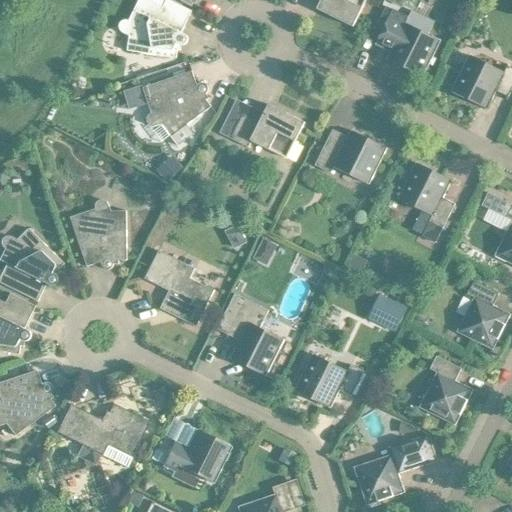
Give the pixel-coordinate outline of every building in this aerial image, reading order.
[(181,45),(182,45),(184,45),(184,44),(185,44),(186,43),(187,42),(187,41),(187,40),(187,39),(187,38),(187,37),(186,36),(186,35),(184,34),(181,32),(187,19),(147,0),(138,0),(128,21),(125,20),(122,21),(119,24),(119,27),(120,30),(122,33),(129,35),(126,51),(176,58),(177,50),(180,50),(181,45)] [(320,0),(316,9),(353,27),(365,0),(320,0)] [(408,17),(392,9),(380,34),(395,41),(386,59),(422,77),(440,41),(405,23),(408,17)] [(504,72),(468,55),(451,91),(487,109),(495,91),(507,97),(511,88),(511,68),(507,66),(504,72)] [(202,83),(200,83),(196,85),(191,71),(142,88),(151,114),(148,115),(146,119),(147,122),(148,125),(151,126),(155,126),(161,124),(178,146),(193,134),(187,125),(211,107),(205,100),(208,98),(205,94),(206,93),(206,92),(207,91),(207,90),(207,89),(207,88),(207,87),(207,86),(206,86),(206,85),(205,84),(204,84),(203,83),(202,83)] [(304,122),(268,104),(259,123),(245,116),(233,140),(248,147),(251,141),(286,158),(304,122)] [(386,148),(350,130),(346,139),(342,138),(338,146),(327,141),(314,165),(330,173),(333,167),(369,184),(386,148)] [(166,181),(183,167),(172,155),(155,169),(166,181)] [(397,198),(432,216),(422,236),(435,243),(454,204),(442,198),(451,180),(415,162),(397,198)] [(511,204),(487,193),(481,206),(511,221),(494,256),(511,264),(511,204)] [(100,262),(102,267),(103,268),(104,269),(105,269),(106,270),(107,270),(109,269),(110,269),(110,268),(111,268),(112,267),(112,266),(112,265),(113,264),(118,264),(117,261),(126,260),(126,211),(110,211),(108,205),(106,202),(103,200),(99,200),(96,202),(95,205),(95,209),(70,217),(86,267),(100,262)] [(56,276),(60,272),(58,270),(64,264),(28,229),(18,240),(11,237),(8,236),(5,237),(2,240),(2,243),(3,246),(5,249),(0,259),(0,260),(7,264),(0,277),(0,283),(37,302),(47,283),(50,285),(53,286),(55,285),(57,283),(58,280),(58,278),(56,276)] [(160,308),(196,326),(214,290),(189,278),(194,269),(158,251),(144,279),(169,291),(160,308)] [(367,261),(355,255),(348,268),(360,274),(367,261)] [(474,281),(467,294),(474,297),(456,332),(492,350),(510,314),(493,305),(499,293),(474,281)] [(24,341),(25,341),(26,341),(27,341),(28,340),(29,340),(29,339),(30,338),(30,337),(31,336),(31,335),(31,334),(30,333),(30,332),(29,332),(29,331),(28,330),(24,329),(35,306),(10,294),(5,303),(0,300),(0,351),(19,354),(20,346),(23,347),(24,341)] [(229,358),(265,376),(283,340),(259,328),(268,311),(244,299),(226,334),(238,340),(229,358)] [(312,354),(294,390),(330,408),(339,390),(351,396),(363,371),(351,365),(347,371),(312,354)] [(46,381),(55,373),(39,355),(30,363),(46,381)] [(419,408),(455,426),(472,390),(455,381),(461,369),(436,356),(430,369),(436,372),(419,408)] [(48,393),(49,393),(50,391),(51,390),(51,389),(51,388),(51,387),(50,386),(50,385),(49,384),(48,383),(47,383),(46,382),(43,383),(40,384),(35,370),(0,382),(0,424),(5,423),(14,436),(54,406),(49,399),(52,397),(48,393)] [(104,421),(80,409),(70,404),(56,433),(125,467),(130,458),(148,422),(112,404),(104,421)] [(174,441),(161,466),(174,473),(177,466),(213,483),(230,448),(194,430),(186,447),(174,441)] [(398,474),(437,461),(428,434),(388,448),(390,455),(353,467),(366,505),(404,492),(398,474)] [(296,455),(283,448),(277,460),(290,466),(296,455)] [(284,511),(293,509),(285,483),(271,487),(273,494),(236,507),(237,511),(284,511)] [(11,484),(7,493),(5,496),(16,502),(22,489),(11,484)] [(136,508),(142,496),(133,491),(127,503),(136,508)] [(171,511),(151,501),(145,511),(171,511)]
